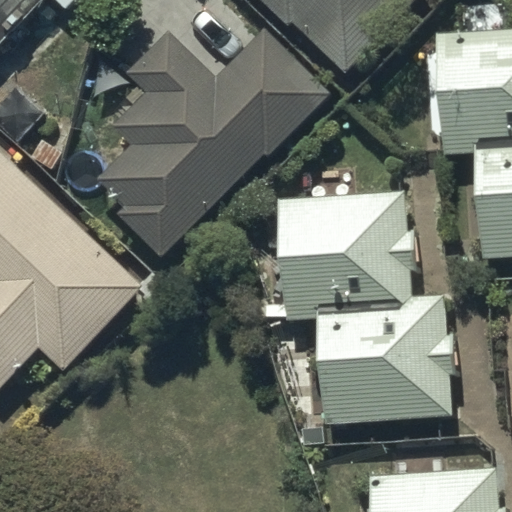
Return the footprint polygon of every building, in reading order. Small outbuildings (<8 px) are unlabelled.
[(0,0),(0,64),(60,0),(0,0)] [(253,0),(350,86),(427,0),(253,0)] [(511,149),(511,36),(446,40),(453,153),(483,151),(511,149)] [(327,111),(261,46),(221,87),(178,44),(137,84),(159,105),(125,139),(141,155),(108,188),(179,259),(327,111)] [(511,264),(511,149),(483,151),(491,266),(511,264)] [(151,294),(0,157),(0,399),(5,404),(47,359),(72,382),(151,294)] [(420,318),(413,205),(291,213),(297,325),(328,324),(420,318)] [(459,430),(451,316),(420,318),(328,324),(335,438),(459,430)] [(507,511),(506,478),(382,486),(384,511),(507,511)]
